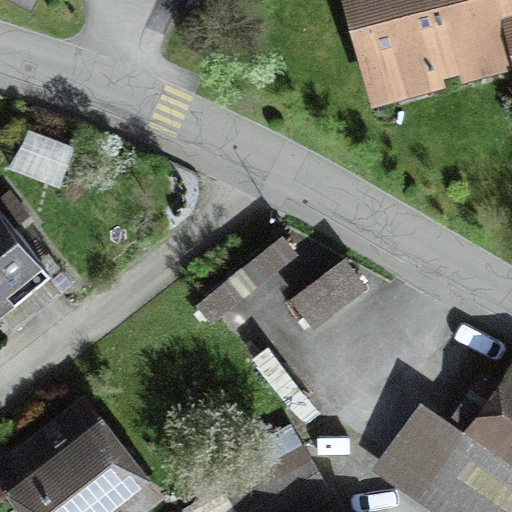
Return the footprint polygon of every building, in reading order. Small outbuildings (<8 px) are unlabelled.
[(511,0),(355,0),(382,85),(511,45),(511,0)] [(0,318),(1,318),(28,297),(50,280),(0,216),(0,318)] [(304,260),(289,240),(211,301),(226,320),(304,260)] [(373,294),(350,264),(299,303),(322,333),(373,294)] [(511,374),(467,437),(428,409),(380,477),(429,511),(453,511),(493,456),(511,468),(511,374)] [(133,466),(103,424),(56,421),(6,462),(23,490),(11,502),(19,511),(126,511),(132,508),(133,466)] [(304,445),(225,484),(239,511),(296,511),(329,496),(304,445)]
